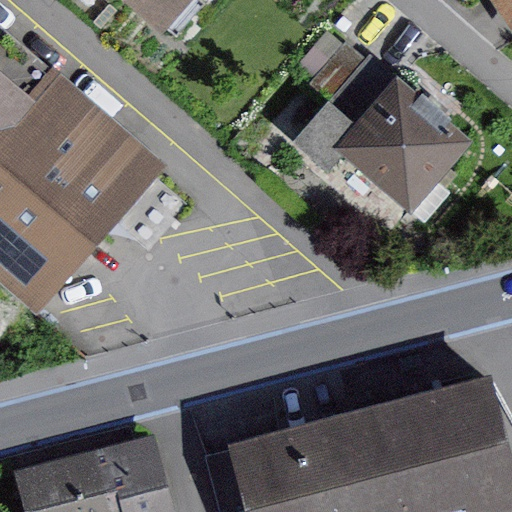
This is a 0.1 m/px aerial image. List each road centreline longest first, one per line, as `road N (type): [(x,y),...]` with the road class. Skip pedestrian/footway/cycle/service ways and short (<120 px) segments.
road 1 (tertiary): [(162,385),(500,296)]
road 2 (tertiary): [(0,426),(162,385)]
road 3 (residential): [(198,511),(162,385)]
